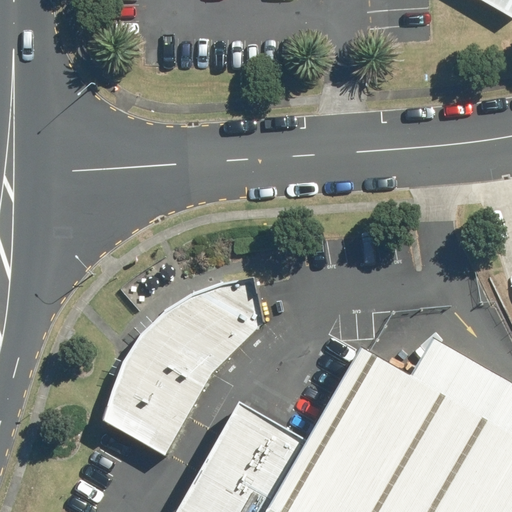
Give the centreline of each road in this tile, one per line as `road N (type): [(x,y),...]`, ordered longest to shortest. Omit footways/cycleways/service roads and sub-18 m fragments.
road 1 (unclassified): [(13,171),(349,151),(511,131)]
road 2 (tertiary): [(13,171),(26,303),(0,417)]
road 3 (tertiary): [(15,0),(13,171)]
